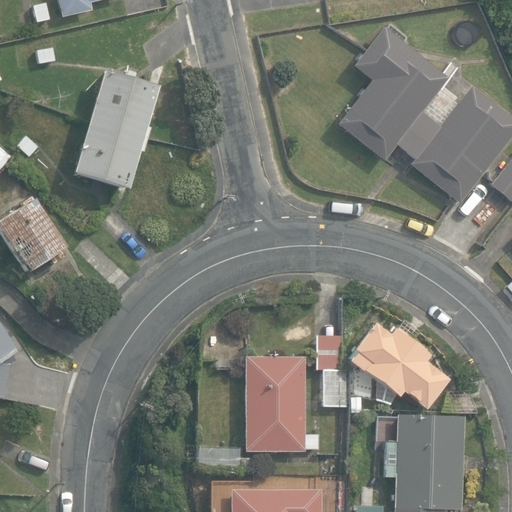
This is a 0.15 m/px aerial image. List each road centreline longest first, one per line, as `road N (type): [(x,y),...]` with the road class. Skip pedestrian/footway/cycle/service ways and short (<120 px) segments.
road 1 (residential): [(88,511),(94,428),(133,330),(176,283),(268,245)]
road 2 (residential): [(268,245),(359,248),(422,271),(464,299),(511,367)]
road 3 (residential): [(210,0),(268,245)]
